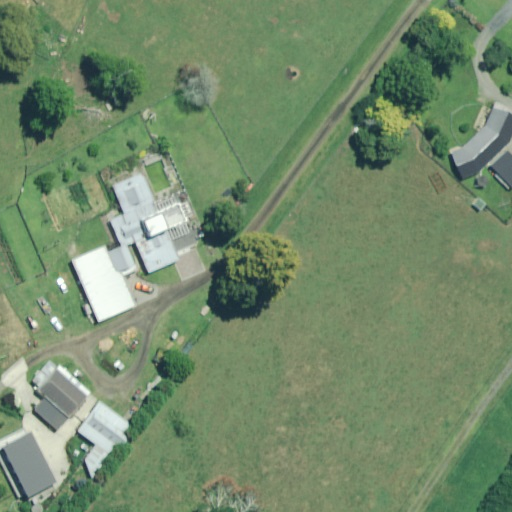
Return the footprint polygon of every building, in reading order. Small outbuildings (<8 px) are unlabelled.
[(511,132),(511,118),(495,107),(481,128),(479,126),(464,149),(461,147),(448,153),(460,179),(490,165),(507,185),(511,177),(511,161),(501,150),(511,132)] [(69,263),(97,324),(133,307),(119,277),(138,268),(129,248),(133,246),(147,276),(180,261),(171,241),(190,232),(173,195),(152,205),(136,171),(109,183),(122,211),(108,217),(118,240),(69,263)] [(86,397),(54,370),(36,392),(42,398),(32,410),(41,418),(37,423),(52,436),(86,397)] [(134,430),(100,404),(78,433),(95,446),(83,462),(92,485),(134,430)] [(53,485),(28,434),(0,447),(0,449),(24,498),(53,485)] [(44,511),(46,509),(36,503),(31,511),(44,511)]
